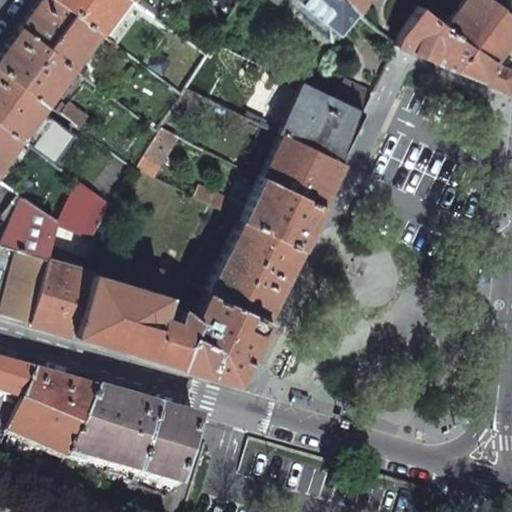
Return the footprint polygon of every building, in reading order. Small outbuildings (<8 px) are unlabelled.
[(68,67),(96,30),(55,0),(36,0),(30,9),(16,27),(68,67)] [(55,0),(96,30),(118,0),(55,0)] [(144,10),(150,1),(147,0),(135,0),(134,2),(144,10)] [(296,0),(335,33),(354,11),(340,0),(296,0)] [(340,0),(354,11),(359,0),(340,0)] [(511,35),(511,18),(486,0),(458,0),(439,25),(447,32),(467,45),(492,63),(505,68),(509,59),(498,55),(499,53),(511,35)] [(450,69),(467,45),(447,32),(439,25),(415,5),(397,32),(392,44),(394,46),(450,69)] [(0,70),(43,103),(68,67),(16,27),(3,45),(0,49),(0,70)] [(479,82),(492,63),(467,45),(450,69),(479,82)] [(506,93),(511,78),(511,70),(505,68),(492,63),(479,82),(506,93)] [(37,110),(43,103),(0,70),(0,125),(16,137),(37,110)] [(335,102),(360,114),(370,93),(358,86),(345,80),(335,102)] [(335,102),(297,83),(274,132),(277,134),(336,162),(348,138),(360,114),(335,102)] [(50,161),(70,134),(37,110),(16,137),(50,161)] [(0,159),(16,137),(0,125),(0,159)] [(150,175),(174,136),(158,127),(134,167),(150,175)] [(326,183),(336,162),(277,134),(256,176),(315,204),(326,183)] [(305,225),(315,204),(256,176),(241,208),(236,217),(295,246),(305,225)] [(84,235),(102,198),(73,177),(51,220),(68,227),(84,235)] [(0,213),(2,215),(18,195),(0,180),(0,213)] [(207,203),(212,193),(202,188),(195,188),(190,195),(207,203)] [(236,217),(241,208),(226,197),(212,193),(207,203),(217,208),(231,215),(236,217)] [(10,219),(21,197),(18,195),(2,215),(10,219)] [(45,242),(51,220),(21,197),(10,219),(0,240),(0,245),(13,249),(41,258),(41,255),(45,242)] [(222,232),(231,215),(217,208),(208,225),(222,232)] [(277,282),(295,246),(236,217),(201,290),(259,318),(277,282)] [(61,248),(68,227),(51,220),(45,242),(61,248)] [(183,314),(194,287),(181,280),(168,274),(96,239),(86,269),(161,292),(155,314),(168,319),(174,306),(183,314)] [(0,295),(13,249),(0,245),(0,295)] [(24,321),(41,258),(13,249),(0,295),(0,313),(18,319),(24,321)] [(67,333),(86,269),(41,255),(41,258),(24,321),(60,331),(67,333)] [(181,280),(184,275),(171,268),(168,274),(181,280)] [(170,364),(189,319),(183,314),(174,306),(168,319),(155,314),(161,292),(86,269),(67,333),(78,336),(170,364)] [(228,380),(259,318),(201,290),(189,319),(170,364),(214,376),(228,380)] [(0,396),(16,402),(29,374),(0,365),(0,396)] [(63,453),(92,392),(29,374),(16,402),(1,435),(63,453)] [(174,488),(193,421),(191,421),(92,392),(63,453),(129,474),(174,488)] [(307,399),(325,404),(326,398),(309,393),(308,396),(307,399)] [(0,436),(1,435),(16,402),(0,396),(0,436)]
